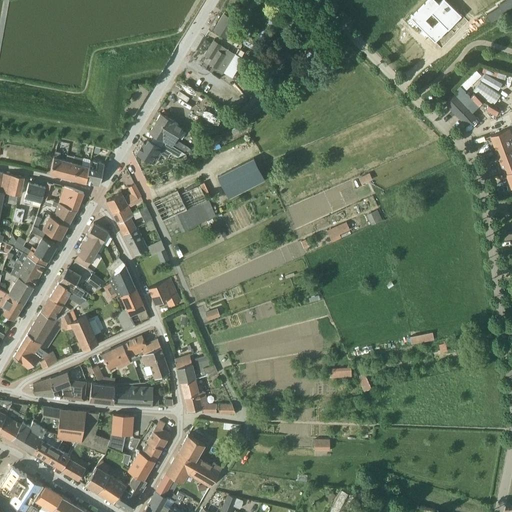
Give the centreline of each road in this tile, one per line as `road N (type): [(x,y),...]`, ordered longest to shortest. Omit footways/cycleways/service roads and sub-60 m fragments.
road 1 (residential): [(511,388),(475,166),(310,0)]
road 2 (residential): [(99,191),(213,0)]
road 3 (residential): [(0,361),(99,191)]
road 4 (residential): [(181,412),(15,394)]
road 5 (residential): [(15,394),(29,379),(158,320)]
road 6 (residential): [(99,191),(158,320)]
